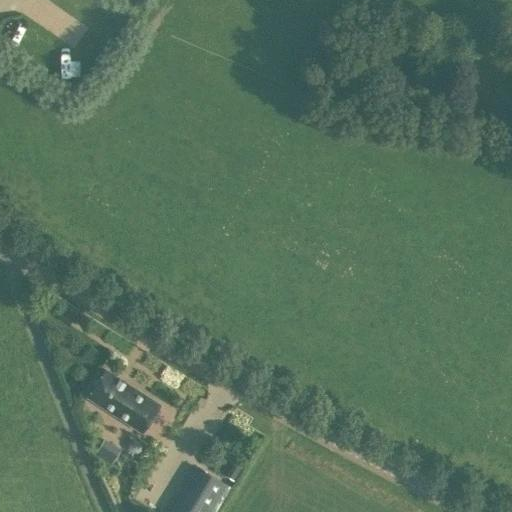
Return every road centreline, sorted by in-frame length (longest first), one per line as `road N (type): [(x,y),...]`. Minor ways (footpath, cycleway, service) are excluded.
road 1 (tertiary): [(475,511),(196,362),(5,239)]
road 2 (unclassified): [(5,239),(38,356),(107,511)]
